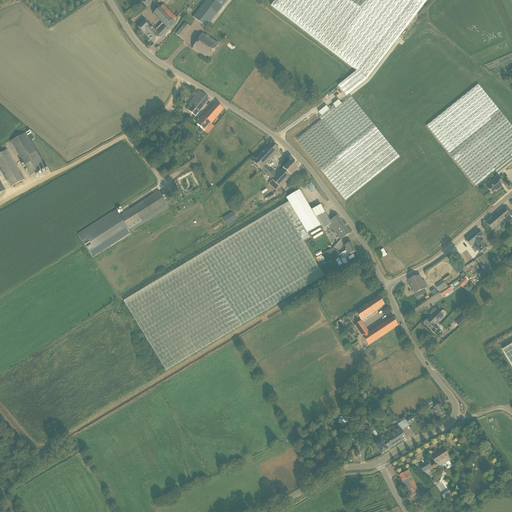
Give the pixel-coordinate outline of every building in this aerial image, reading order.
[(206,0),(193,17),(206,27),(227,0),(206,0)] [(275,0),(274,1),(271,5),(357,71),(338,86),(346,95),(367,79),(426,0),(275,0)] [(157,10),(153,14),(166,27),(172,20),(160,7),(157,10)] [(151,26),(145,20),(144,22),(143,22),(138,27),(144,33),(147,30),(148,31),(149,30),(151,33),(155,30),(151,26)] [(154,43),(175,23),(172,20),(166,27),(165,27),(164,27),(158,33),(155,30),(151,33),(149,30),(148,31),(147,30),(144,33),(154,43)] [(176,34),(181,39),(191,27),(185,22),(176,34)] [(202,33),(192,49),(203,55),(203,54),(207,56),(210,58),(217,47),(213,44),(215,41),(202,33)] [(475,186),(494,170),(498,175),(511,164),(511,156),(511,126),(478,85),(427,126),(475,186)] [(195,117),(209,100),(199,91),(189,103),(190,104),(186,109),(195,117)] [(321,120),(297,140),(345,200),(399,157),(351,97),(342,104),(338,100),(333,105),(334,106),(329,110),(326,106),(318,112),(322,116),(319,118),(321,120)] [(204,131),(211,124),(223,109),(216,103),(196,124),(204,131)] [(45,167),(26,133),(11,141),(31,176),(45,167)] [(271,143),(253,162),(272,180),(277,175),(272,170),(272,171),(265,165),(279,150),(277,148),(272,143),(271,143)] [(24,180),(7,150),(0,153),(0,165),(12,186),(24,180)] [(290,161),(277,175),(272,180),(280,187),(298,169),(298,168),(291,161),(290,161)] [(487,187),(492,194),(498,189),(499,190),(502,187),(500,185),(503,183),(499,178),(487,187)] [(321,225),(316,217),(311,210),(299,190),(295,193),(286,198),(288,202),(124,301),(166,371),(324,276),(303,241),(310,237),(307,233),(321,225)] [(130,234),(128,230),(168,205),(159,191),(133,208),(120,216),(116,210),(78,235),(93,258),(130,234)] [(338,231),(343,238),(350,233),(338,216),(330,221),(325,212),(321,205),(311,210),(316,217),(321,225),(323,229),(329,225),(335,233),(338,231)] [(487,224),(492,230),(500,224),(503,227),(511,219),(511,213),(509,215),(504,209),(487,224)] [(233,212),(223,218),(227,225),(237,219),(233,212)] [(477,241),(474,244),(479,253),(487,247),(481,238),(482,237),(477,231),(471,236),(475,241),(476,240),(477,241)] [(466,240),(466,241),(471,247),(474,244),(477,241),(476,240),(475,241),(471,236),(466,240)] [(348,255),(348,256),(356,251),(350,243),(344,246),(346,250),(345,250),(346,251),(339,255),(341,260),(348,255)] [(383,249),(378,251),(381,258),(387,255),(383,249)] [(322,255),(316,258),(319,265),(325,262),(322,255)] [(454,262),(451,264),(459,273),(461,271),(454,262)] [(478,275),(481,280),(489,275),(485,269),(478,275)] [(419,275),(408,280),(414,294),(427,288),(424,281),(422,281),(419,275)] [(443,280),(435,285),(440,292),(448,287),(443,280)] [(453,290),(452,290),(454,288),(452,284),(448,287),(440,292),(442,297),(453,290)] [(361,321),(355,325),(360,333),(368,346),(398,326),(393,317),(369,333),(361,321),(385,306),(383,302),(382,302),(383,301),(382,300),(381,300),(379,297),(356,312),(361,321)] [(444,317),(446,315),(446,313),(444,311),(442,311),(440,313),(435,308),(430,314),(431,315),(438,322),(444,317)] [(434,333),(439,328),(436,325),(438,322),(431,315),(423,323),(434,333)] [(455,323),(460,328),(469,320),(465,315),(455,323)] [(511,344),(503,351),(511,365),(511,344)] [(437,402),(429,407),(431,410),(433,409),(438,417),(445,413),(441,404),(439,405),(437,402)] [(411,416),(405,420),(409,425),(415,421),(411,416)] [(382,439),(381,439),(388,450),(406,438),(399,427),(398,425),(397,426),(394,427),(394,426),(393,426),(387,430),(389,434),(384,437),(383,435),(381,437),(382,439)] [(326,426),(319,429),(321,434),(321,435),(329,432),(326,426)] [(374,444),(381,455),(388,450),(381,439),(374,444)] [(358,445),(347,451),(350,455),(360,450),(358,445)] [(450,460),(448,456),(444,450),(440,452),(440,451),(431,457),(438,468),(450,460)] [(427,462),(420,466),(424,473),(431,468),(427,462)] [(399,476),(410,498),(416,495),(414,491),(417,489),(408,471),(399,476)]
